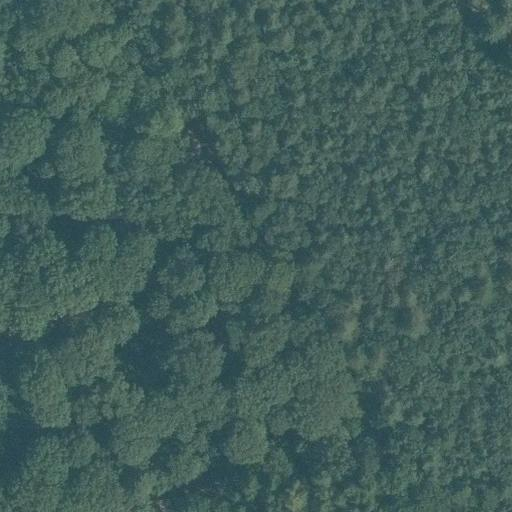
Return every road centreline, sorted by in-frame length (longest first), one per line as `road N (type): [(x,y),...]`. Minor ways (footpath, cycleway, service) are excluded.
road 1 (track): [(131,0),(358,357)]
road 2 (track): [(358,357),(456,511)]
